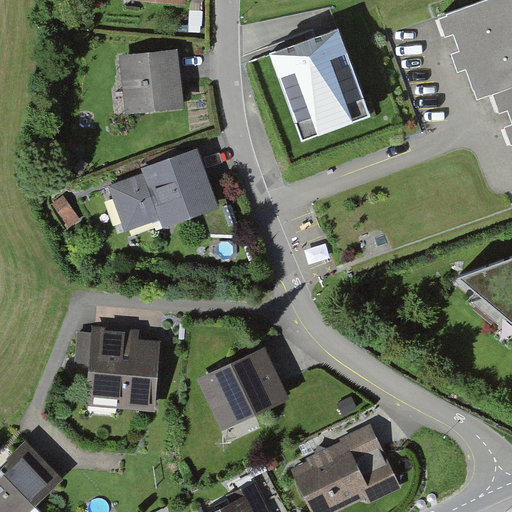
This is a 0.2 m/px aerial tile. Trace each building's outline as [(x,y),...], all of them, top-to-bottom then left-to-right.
[(201,0),(190,0),(190,10),(202,10),(201,0)] [(511,0),(483,0),(440,16),(446,33),(454,30),(460,48),(453,51),(459,68),(468,65),(479,97),(511,85),(511,0)] [(270,47),(303,139),(371,114),(338,23),(270,47)] [(126,111),(185,104),(178,46),(119,52),(126,111)] [(268,105),(285,99),(268,53),(252,59),(268,105)] [(511,85),(494,92),(500,110),(509,107),(511,115),(511,119),(503,123),(511,144),(511,143),(511,85)] [(141,165),(143,171),(108,184),(125,230),(160,217),(163,224),(202,209),(219,203),(209,177),(197,144),(141,165)] [(67,163),(81,173),(88,163),(75,153),(67,163)] [(202,209),(211,233),(239,233),(217,174),(209,177),(219,203),(202,209)] [(53,202),(70,225),(80,218),(64,195),(53,202)] [(511,254),(457,276),(511,322),(511,254)] [(157,351),(73,345),(71,386),(87,387),(85,424),(152,432),(157,351)] [(214,444),(283,412),(258,360),(189,392),(214,444)] [(369,511),(377,509),(362,477),(387,465),(374,436),(343,450),(344,453),(309,470),(311,474),(293,483),(306,511),(369,511)] [(49,472),(44,478),(21,455),(0,475),(0,511),(41,511),(65,488),(49,472)] [(270,511),(259,490),(240,500),(245,510),(241,511),(270,511)]
